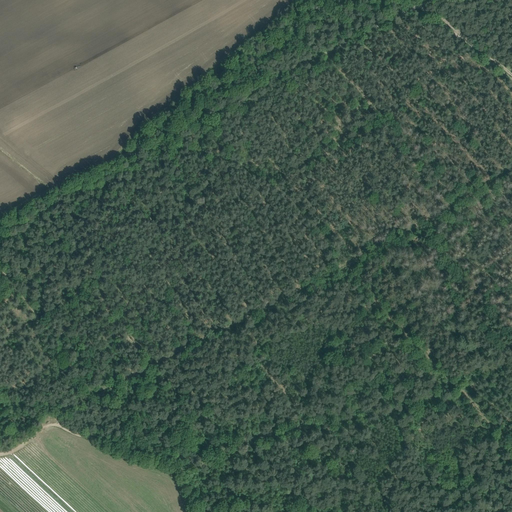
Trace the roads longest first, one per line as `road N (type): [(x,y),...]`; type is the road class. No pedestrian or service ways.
road 1 (track): [(48,423),(511,168)]
road 2 (track): [(0,216),(417,5)]
road 3 (track): [(497,429),(348,263)]
road 4 (track): [(98,440),(170,451),(204,511)]
